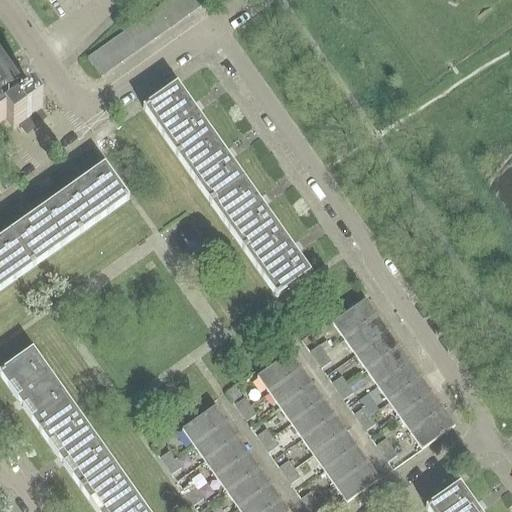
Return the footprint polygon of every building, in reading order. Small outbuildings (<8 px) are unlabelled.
[(171,0),(165,5),(178,24),(188,16),(176,0),(171,0)] [(190,0),(176,0),(188,16),(197,10),(190,0)] [(205,0),(190,0),(197,10),(208,3),(205,0)] [(169,30),(178,24),(165,5),(155,11),(169,30)] [(159,37),(169,30),(155,11),(145,18),(159,37)] [(136,25),(149,44),(159,37),(145,18),(136,25)] [(139,51),(149,44),(136,25),(126,32),(139,51)] [(126,32),(117,39),(130,58),(139,51),(126,32)] [(107,46),(121,65),(130,58),(117,39),(107,46)] [(111,72),(121,65),(107,46),(97,53),(111,72)] [(101,79),(111,72),(97,53),(87,60),(101,79)] [(22,105),(0,74),(0,121),(4,118),(12,130),(17,127),(25,137),(35,128),(34,127),(39,123),(44,119),(38,112),(41,110),(33,98),(22,105)] [(176,157),(210,133),(177,86),(143,110),(176,157)] [(210,133),(176,157),(209,204),(243,181),(210,133)] [(57,200),(81,234),(128,200),(104,167),(57,200)] [(243,181),(209,204),(243,251),(276,228),(243,181)] [(10,234),(34,267),(81,234),(57,200),(10,234)] [(276,228),(243,251),(276,299),(310,275),(276,228)] [(0,240),(0,291),(34,267),(10,234),(0,240)] [(376,319),(365,303),(332,326),(344,342),(376,319)] [(344,342),(355,357),(387,334),(376,319),(344,342)] [(387,334),(355,357),(366,373),(399,350),(387,334)] [(309,353),(315,361),(325,354),(319,346),(309,353)] [(366,373),(377,389),(410,366),(399,350),(366,373)] [(0,377),(39,433),(73,409),(32,352),(0,374),(0,377)] [(325,354),(315,361),(321,369),(330,362),(325,354)] [(290,356),(257,379),(268,395),(301,372),(290,356)] [(410,366),(377,389),(388,404),(421,381),(410,366)] [(301,372),(268,395),(279,410),(312,387),(301,372)] [(337,392),(347,386),(341,377),(331,384),(337,392)] [(388,404),(399,420),(432,397),(421,381),(388,404)] [(347,386),(337,392),(343,400),(353,394),(347,386)] [(312,387),(279,410),(290,426),(323,403),(312,387)] [(432,397),(399,420),(410,435),(443,412),(432,397)] [(240,415),(250,408),(244,400),(234,407),(240,415)] [(323,403),(290,426),(301,442),(334,419),(323,403)] [(256,416),(250,408),(240,415),(246,423),(256,416)] [(73,409),(39,433),(80,491),(114,467),(73,409)] [(215,409),(182,432),(193,448),(226,425),(215,409)] [(354,415),(360,424),(369,417),(363,409),(354,415)] [(410,435),(421,451),(454,428),(443,412),(410,435)] [(375,425),(369,417),(360,424),(365,432),(375,425)] [(334,419),(301,442),(313,457),(345,434),(334,419)] [(226,425),(193,448),(204,464),(237,441),(226,425)] [(257,438),(262,446),(272,439),(266,431),(257,438)] [(345,434),(313,457),(324,473),(356,450),(345,434)] [(272,439),(262,446),(268,454),(278,447),(272,439)] [(376,447),(382,455),(391,449),(385,440),(376,447)] [(237,441),(204,464),(215,479),(248,456),(237,441)] [(391,449),(382,455),(388,463),(397,457),(391,449)] [(356,450),(324,473),(335,489),(367,466),(356,450)] [(166,467),(175,460),(169,452),(160,458),(166,467)] [(248,456),(215,479),(226,495),(259,472),(248,456)] [(181,468),(175,460),(166,467),(172,475),(181,468)] [(278,469),(284,477),(294,471),(288,462),(278,469)] [(367,466),(335,489),(346,505),(379,482),(367,466)] [(145,511),(114,467),(80,491),(95,511),(145,511)] [(294,471),(284,477),(290,486),(300,479),(294,471)] [(259,472),(226,495),(237,511),(270,487),(259,472)] [(188,498),(197,492),(192,484),(183,490),(188,498)] [(477,511),(459,486),(425,510),(426,511),(477,511)] [(270,487),(237,511),(238,511),(268,511),(281,503),(270,487)] [(203,500),(197,492),(188,498),(194,506),(203,500)] [(307,509),(316,502),(310,494),(301,501),(307,509)] [(320,511),(322,510),(316,502),(307,509),(308,511),(320,511)] [(287,511),(281,503),(268,511),(287,511)]
